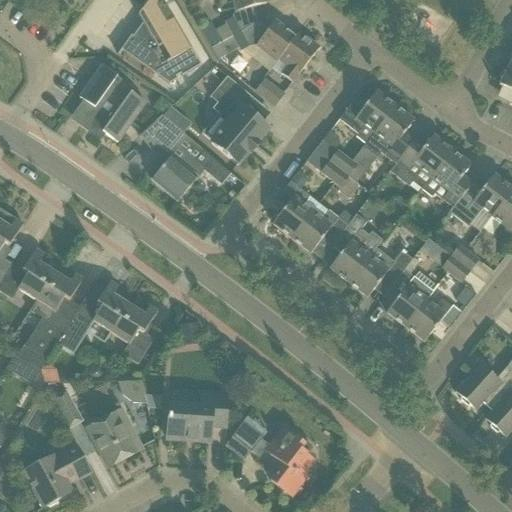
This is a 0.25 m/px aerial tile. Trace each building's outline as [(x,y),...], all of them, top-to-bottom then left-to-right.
[(62,3),(76,13),(85,0),(27,0),(34,5),(37,0),(41,0),(53,8),(58,8),(62,3)] [(130,37),(120,51),(168,86),(176,81),(175,78),(179,75),(181,78),(200,67),(159,0),(149,0),(137,17),(141,25),(132,38),(130,37)] [(231,0),(235,13),(232,19),(241,34),(256,23),(254,9),(266,6),(264,0),(231,0)] [(232,19),(224,24),(225,25),(232,38),(240,34),(232,19)] [(211,50),(218,61),(238,49),(240,53),(248,49),(255,48),(275,64),(298,34),(294,39),(274,23),(267,32),(256,23),(241,34),(240,34),(232,38),(211,50)] [(281,76),(292,85),(319,50),(298,34),(275,64),(276,64),(278,61),(287,69),(281,76)] [(511,68),(509,67),(505,73),(501,74),(499,78),(501,81),(498,87),(511,93),(511,68)] [(103,134),(117,144),(145,105),(113,83),(116,78),(101,68),(79,99),(85,104),(75,116),(84,122),(81,126),(100,139),(103,134)] [(244,112),(253,101),(226,79),(217,90),(224,96),(211,111),(227,124),(211,144),(238,166),(248,154),(249,155),(258,145),(257,144),(267,131),(244,112)] [(258,95),(274,107),(282,96),(267,84),(264,82),(255,93),(258,95)] [(355,139),(364,146),(373,136),(394,109),(375,94),(361,111),(352,104),(338,122),(357,137),(355,139)] [(380,154),(395,166),(411,145),(402,138),(413,123),(394,109),(373,136),(364,146),(363,149),(375,159),(380,154)] [(151,182),(176,204),(213,161),(161,117),(138,138),(150,151),(156,146),(171,158),(163,167),(151,182)] [(329,133),(322,142),(334,151),(338,146),(337,140),(330,134),(329,134),(329,133)] [(395,166),(389,174),(404,186),(410,178),(413,180),(414,186),(421,191),(451,153),(449,151),(452,147),(436,137),(434,140),(432,138),(421,153),(411,145),(395,166)] [(451,153),(421,191),(431,199),(434,196),(451,210),(452,210),(467,191),(467,190),(458,183),(462,177),(470,168),(468,166),(469,164),(456,151),(453,155),(451,153)] [(357,168),(337,152),(328,164),(348,179),(357,168)] [(339,190),(348,179),(328,164),(319,175),(339,190)] [(448,214),(467,229),(481,211),(491,219),(511,192),(493,177),(480,193),(471,185),(467,190),(467,191),(452,210),(451,210),(448,214)] [(284,210),(272,226),(291,241),(318,205),(290,184),(275,203),(284,210)] [(493,234),(503,242),(511,230),(511,192),(491,219),(482,230),(491,237),(493,234)] [(318,205),(291,241),(310,256),(321,241),(331,248),(347,228),(318,205)] [(0,251),(3,246),(9,249),(23,226),(0,211),(0,251)] [(329,270),(348,285),(375,250),(381,242),(370,234),(368,237),(360,232),(366,224),(355,216),(352,220),(353,220),(347,228),(331,248),(340,255),(329,270)] [(430,261),(439,249),(428,241),(419,252),(430,261)] [(450,258),(470,274),(478,263),(458,247),(450,258)] [(8,272),(0,284),(0,293),(6,298),(13,288),(17,291),(18,292),(35,303),(54,274),(38,265),(43,256),(35,251),(24,269),(22,273),(20,272),(16,277),(9,272),(8,272)] [(369,258),(348,285),(366,300),(379,284),(388,292),(409,265),(412,261),(401,253),(393,264),(384,257),(378,265),(369,258)] [(441,270),(461,285),(470,274),(450,258),(441,270)] [(0,284),(8,272),(11,266),(1,260),(0,260),(0,284)] [(404,329),(436,288),(418,275),(414,280),(409,276),(415,269),(409,265),(388,292),(397,299),(385,315),(404,329)] [(17,358),(40,372),(63,335),(79,309),(69,303),(83,281),(74,276),(69,284),(54,274),(35,303),(29,313),(41,320),(17,358)] [(79,309),(63,335),(79,345),(92,324),(109,335),(128,306),(112,297),(118,288),(110,283),(96,305),(95,304),(86,298),(79,309)] [(404,329),(423,344),(451,309),(441,302),(435,309),(426,302),(404,329)] [(128,306),(109,335),(129,348),(134,341),(138,344),(143,335),(145,332),(147,329),(157,313),(149,308),(144,316),(128,306)] [(125,350),(121,357),(137,367),(141,360),(125,350)] [(471,356),(463,366),(471,374),(480,364),(471,356)] [(14,357),(5,371),(38,392),(43,384),(39,373),(14,357)] [(468,407),(475,413),(487,400),(496,408),(509,394),(510,394),(511,391),(511,362),(495,381),(480,366),(454,394),(461,400),(459,402),(467,408),(468,407)] [(142,393),(140,383),(116,384),(118,389),(121,397),(124,399),(132,406),(143,405),(146,405),(143,397),(142,393)] [(59,417),(76,447),(68,431),(83,423),(66,392),(51,400),(60,416),(59,417)] [(496,408),(484,421),(490,427),(489,429),(496,435),(498,434),(505,440),(511,431),(511,395),(510,394),(509,394),(496,408)] [(165,441),(209,444),(210,428),(225,429),(228,399),(201,397),(200,409),(168,407),(165,441)] [(85,431),(106,470),(141,451),(119,412),(85,431)] [(309,451),(282,429),(269,446),(242,425),(233,437),(251,452),(250,453),(258,459),(263,453),(282,467),(269,483),(291,500),(308,478),(304,475),(314,462),(305,455),(309,451)] [(233,437),(224,448),(243,463),(250,453),(251,452),(233,437)] [(23,474),(41,510),(45,508),(48,509),(57,504),(58,501),(71,494),(66,486),(90,474),(80,455),(76,447),(52,460),(51,459),(23,474)] [(511,454),(503,464),(511,471),(511,454)] [(1,466),(0,467),(0,491),(11,472),(1,466)] [(307,491),(300,499),(309,506),(315,498),(307,491)]
